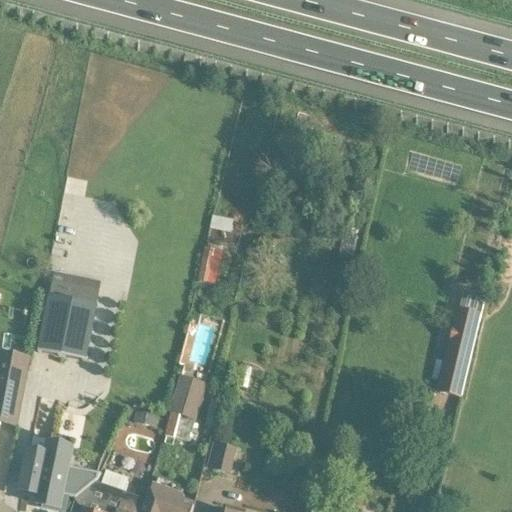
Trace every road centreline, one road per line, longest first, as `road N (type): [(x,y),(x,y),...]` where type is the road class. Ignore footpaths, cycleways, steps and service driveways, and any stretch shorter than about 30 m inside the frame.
road 1 (motorway): [(132,0),(511,104)]
road 2 (motorway): [(511,45),(348,0)]
